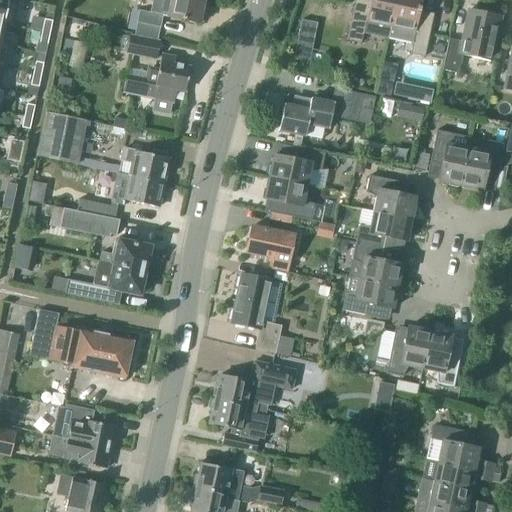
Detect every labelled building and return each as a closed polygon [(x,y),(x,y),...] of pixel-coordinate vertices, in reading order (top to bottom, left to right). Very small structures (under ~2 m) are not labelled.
[(202,1),(199,0),(169,0),(166,18),(199,25),(202,9),(200,9),(202,1)] [(363,34),(387,39),(395,0),(369,0),(368,8),(353,5),(346,41),(360,44),(363,34)] [(395,0),(387,39),(411,45),(409,55),(424,58),(432,22),(417,19),(421,0),(395,0)] [(123,21),(159,29),(162,17),(126,9),(123,21)] [(490,62),(499,18),(469,11),(462,43),(448,40),(441,71),(457,75),(461,56),(490,62)] [(43,21),(41,32),(49,34),(51,22),(43,21)] [(49,34),(41,32),(38,44),(46,46),(49,34)] [(126,53),(155,59),(159,43),(129,37),(126,53)] [(60,54),(69,56),(72,42),(63,40),(60,54)] [(45,55),(46,46),(38,44),(36,44),(34,53),(45,55)] [(511,48),(511,49),(503,90),(511,91),(511,48)] [(176,90),(185,92),(189,69),(173,66),(175,59),(171,58),(170,58),(166,57),(165,57),(161,56),(158,70),(151,69),(147,72),(145,81),(125,77),(122,92),(173,103),(176,90)] [(34,63),(32,75),(39,77),(42,65),(34,63)] [(32,75),(29,87),(37,88),(39,77),(32,75)] [(404,85),(401,98),(429,104),(432,91),(404,85)] [(278,132),(305,137),(320,141),(323,129),(328,130),(333,104),(310,100),(310,101),(295,98),(293,108),(283,106),(278,132)] [(396,118),(420,123),(423,110),(398,105),(396,118)] [(25,106),(23,117),(31,119),(33,107),(25,106)] [(37,157),(76,166),(79,153),(90,155),(92,145),(81,143),(85,122),(46,114),(37,157)] [(23,117),(20,129),(28,131),(31,119),(23,117)] [(437,183),(459,187),(467,149),(453,147),(452,135),(435,132),(427,174),(439,176),(437,183)] [(467,149),(459,187),(481,192),(483,185),(494,188),(503,145),(486,142),(481,152),(467,149)] [(272,157),(268,178),(306,186),(309,172),(320,171),(324,155),(281,146),(279,158),(272,157)] [(122,150),(117,175),(163,185),(164,185),(163,183),(166,181),(168,173),(165,169),(167,160),(122,150)] [(414,167),(424,169),(426,157),(416,155),(414,167)] [(163,185),(117,175),(111,204),(123,207),(124,202),(157,209),(159,199),(162,197),(164,189),(162,186),(163,185)] [(375,199),(372,213),(410,221),(415,199),(408,197),(411,186),(368,177),(365,193),(375,199)] [(306,186),(268,178),(264,200),(270,202),(268,213),(310,222),(313,205),(303,200),(306,186)] [(63,209),(63,210),(106,219),(106,218),(108,207),(61,197),(58,208),(63,209)] [(11,211),(12,204),(2,202),(1,209),(11,211)] [(106,219),(63,210),(59,229),(109,239),(110,235),(115,236),(119,221),(106,218),(106,219)] [(358,228),(355,244),(397,253),(399,241),(406,242),(410,221),(372,213),(369,227),(358,228)] [(290,224),(291,218),(270,214),(269,220),(290,224)] [(268,270),(286,273),(292,245),(279,243),(281,234),(251,228),(245,253),(270,259),(268,270)] [(101,253),(98,264),(144,273),(146,262),(149,261),(151,252),(149,250),(149,248),(114,240),(111,256),(101,253)] [(361,266),(359,280),(396,288),(401,266),(394,265),(397,253),(355,244),(351,261),(361,266)] [(144,273),(98,264),(97,263),(92,286),(67,281),(64,295),(118,306),(121,292),(139,296),(140,294),(142,293),(144,284),(142,282),(144,273)] [(241,275),(235,301),(264,307),(270,281),(241,275)] [(396,288),(359,280),(348,278),(341,311),(383,320),(385,308),(392,310),(396,288)] [(264,307),(235,301),(230,325),(258,331),(254,350),(275,355),(279,336),(281,327),(261,323),(264,307)] [(70,369),(124,380),(132,341),(103,335),(104,332),(78,327),(77,332),(55,327),(57,315),(38,311),(28,357),(70,366),(70,369)] [(407,367),(421,370),(429,332),(407,328),(406,334),(394,332),(385,374),(402,377),(407,367)] [(0,332),(0,393),(5,395),(18,336),(0,332)] [(429,332),(421,370),(435,373),(436,385),(452,388),(461,346),(449,343),(451,337),(429,332)] [(279,336),(275,355),(289,358),(293,339),(279,336)] [(214,398),(214,401),(244,408),(243,413),(254,417),(255,415),(269,418),(270,413),(286,416),(288,407),(272,404),(271,406),(259,404),(261,395),(272,397),(274,387),(291,391),(295,371),(253,363),(250,377),(250,381),(249,381),(249,382),(219,376),(217,387),(214,388),(212,396),(214,398)] [(396,382),(394,392),(415,396),(417,387),(396,382)] [(244,408),(214,401),(213,403),(211,404),(209,412),(211,413),(209,425),(246,433),(247,429),(251,430),(254,417),(243,413),(244,408)] [(63,411),(64,409),(38,404),(35,418),(61,423),(62,420),(61,420),(63,411)] [(53,426),(51,438),(109,450),(114,428),(85,422),(84,425),(70,422),(69,429),(53,426)] [(432,427),(425,460),(491,474),(493,466),(475,462),(478,450),(471,448),(473,436),(432,427)] [(0,456),(8,458),(14,433),(0,430),(0,456)] [(232,450),(254,455),(257,441),(235,436),(232,450)] [(109,450),(51,438),(47,455),(77,462),(76,464),(105,470),(109,450)] [(425,460),(421,480),(469,490),(472,479),(489,483),(491,474),(425,460)] [(195,478),(193,489),(226,496),(225,500),(234,502),(237,502),(246,504),(247,498),(269,502),(279,504),(282,491),(258,486),(249,489),(238,486),(241,473),(200,464),(197,477),(195,478)] [(71,479),(64,511),(96,511),(102,485),(90,483),(90,481),(88,481),(88,482),(71,479)] [(421,480),(416,500),(472,511),(483,511),(484,505),(467,502),(469,490),(421,480)] [(226,496),(193,489),(191,499),(192,500),(189,511),(231,511),(232,511),(234,502),(225,500),(226,496)] [(412,511),(472,511),(416,500),(415,500),(412,511)]
